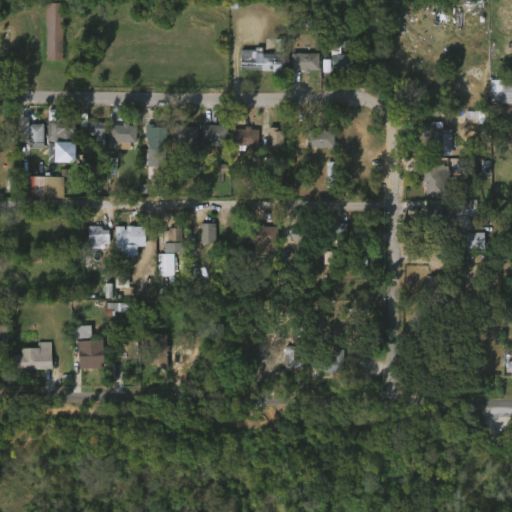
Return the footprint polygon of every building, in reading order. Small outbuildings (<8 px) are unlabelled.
[(61,60),(45,60),(46,2),(62,3),(61,60)] [(339,48),(339,55),(351,55),(351,71),(329,70),(329,34),(343,34),(342,48),(339,48)] [(260,47),(260,54),(287,54),(287,71),(277,71),(277,74),(272,74),(272,71),(238,71),(238,50),(253,50),(253,47),(260,47)] [(324,80),(345,81),(345,63),(334,63),(334,51),(325,51),(324,80)] [(300,70),(291,70),(292,53),(320,53),(319,70),(300,70)] [(284,62),(284,78),(312,78),(312,61),(284,62)] [(511,103),(491,104),(490,80),(511,80),(511,103)] [(483,111),(507,112),(507,91),(496,91),(496,87),(483,86),(483,111)] [(87,120),(87,122),(104,122),(104,148),(95,148),(95,142),(89,142),(89,137),(95,137),(95,134),(81,134),(80,112),(87,112),(87,120)] [(50,142),(48,142),(48,123),(57,123),(57,117),(76,117),(75,142),(50,142)] [(127,124),(134,125),(134,141),(123,141),(123,146),(107,145),(108,124),(121,124),(121,122),(127,122),(127,124)] [(437,154),(420,153),(421,122),(438,122),(437,154)] [(164,126),(163,149),(144,148),(144,123),(151,123),(151,126),(164,126)] [(196,127),(195,150),(171,149),(172,123),(181,123),(181,126),(196,127)] [(44,147),(29,148),(29,124),(43,124),(44,147)] [(226,125),(226,145),(214,145),(214,147),(208,146),(208,142),(201,142),(201,124),(226,125)] [(36,157),(37,132),(21,131),(21,125),(12,125),(11,150),(22,151),(22,156),(36,157)] [(249,125),(249,128),(256,128),(256,146),(229,146),(229,128),(243,128),(243,125),(249,125)] [(323,128),(323,132),(332,132),(332,148),(305,148),(305,132),(317,132),(317,128),(323,128)] [(98,149),(97,131),(80,131),(80,142),(89,142),(89,149),(98,149)] [(129,132),(102,132),(102,152),(128,152),(129,132)] [(262,135),(261,156),(276,156),(276,136),(262,135)] [(251,137),(224,136),(224,153),(250,153),(251,137)] [(442,166),(442,197),(433,197),(433,194),(424,194),(424,181),(421,181),(421,166),(442,166)] [(64,196),(49,196),(49,177),(61,177),(61,169),(70,169),(70,178),(64,178),(64,196)] [(434,205),(435,175),(417,174),(416,204),(434,205)] [(445,206),(444,225),(442,225),(441,231),(446,231),(445,247),(428,246),(428,229),(432,229),(432,224),(427,224),(428,205),(445,206)] [(261,224),(261,226),(276,226),(275,249),(265,249),(265,243),(259,242),(259,245),(253,245),(253,243),(247,243),(248,226),(255,226),(255,224),(261,224)] [(100,225),(101,229),(107,228),(107,239),(102,239),(102,248),(87,248),(86,225),(100,225)] [(143,225),(143,245),(121,246),(121,240),(114,240),(113,226),(143,225)] [(360,244),(360,248),(364,248),(364,254),(366,254),(365,265),(346,264),(346,253),(350,253),(351,230),(366,230),(365,239),(360,239),(360,244)] [(209,251),(208,231),(193,232),(193,251),(209,251)] [(241,253),(259,253),(259,258),(270,258),(270,234),(241,233),(241,253)] [(108,234),(108,263),(130,264),(130,254),(138,255),(139,235),(108,234)] [(101,235),(81,235),(81,254),(102,254),(101,235)] [(151,261),(151,284),(167,284),(167,261),(175,261),(175,237),(158,237),(158,261),(151,261)] [(477,256),(476,241),(458,242),(458,257),(477,256)] [(0,325),(8,325),(8,348),(0,348),(0,325)] [(167,336),(167,369),(157,369),(157,365),(149,365),(149,343),(145,343),(145,334),(167,334),(167,336)] [(94,340),(94,348),(103,348),(103,367),(78,368),(78,349),(80,349),(80,340),(94,340)] [(45,368),(45,370),(10,368),(10,354),(19,354),(19,348),(38,347),(38,342),(51,342),(50,368),(45,368)] [(303,357),(303,371),(295,371),(295,366),(286,366),(285,345),(300,345),(300,357),(303,357)] [(344,349),(344,372),(322,372),(322,368),(310,368),(310,354),(319,355),(318,357),(334,357),(334,349),(344,349)] [(73,376),(95,375),(93,350),(71,351),(73,376)]
